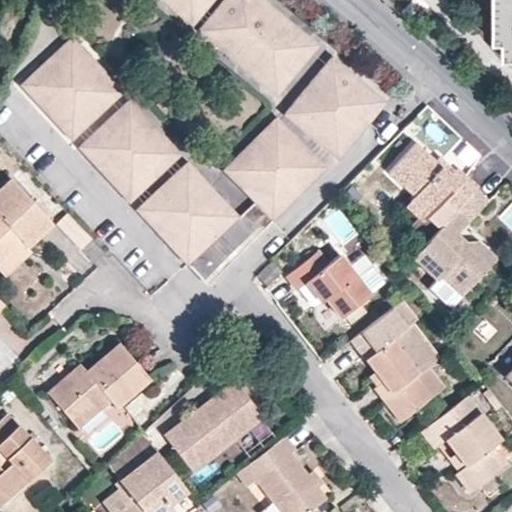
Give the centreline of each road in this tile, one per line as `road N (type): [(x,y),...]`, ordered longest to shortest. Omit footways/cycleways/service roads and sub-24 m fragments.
road 1 (residential): [(406,511),(235,288),(174,341),(115,282)]
road 2 (unknown): [(235,288),(430,72)]
road 3 (residential): [(511,142),(346,0)]
